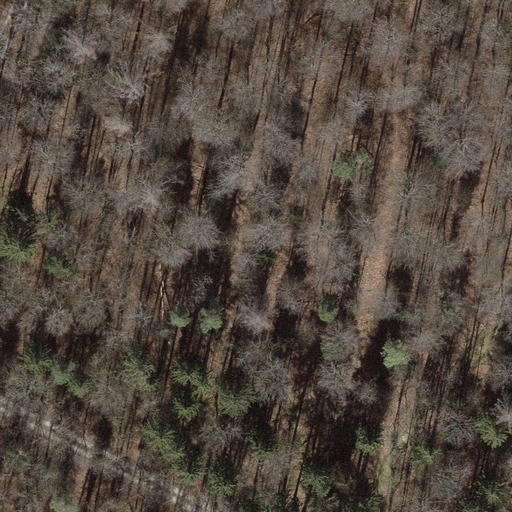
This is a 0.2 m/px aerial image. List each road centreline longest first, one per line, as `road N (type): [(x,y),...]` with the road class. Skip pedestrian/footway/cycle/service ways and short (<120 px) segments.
road 1 (track): [(374,511),(386,441),(456,351),(511,324)]
road 2 (track): [(216,511),(0,399)]
